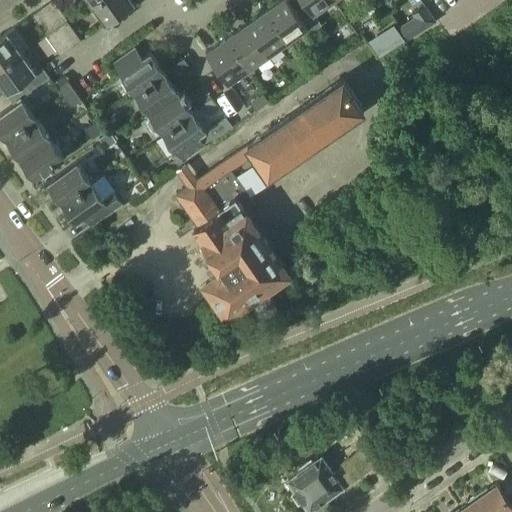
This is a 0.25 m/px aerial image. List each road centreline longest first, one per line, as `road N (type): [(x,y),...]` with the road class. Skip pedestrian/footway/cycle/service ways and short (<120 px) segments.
road 1 (primary): [(511,298),(164,446)]
road 2 (residential): [(164,446),(0,208)]
road 3 (residential): [(376,511),(511,412)]
road 4 (primary): [(164,446),(27,511)]
